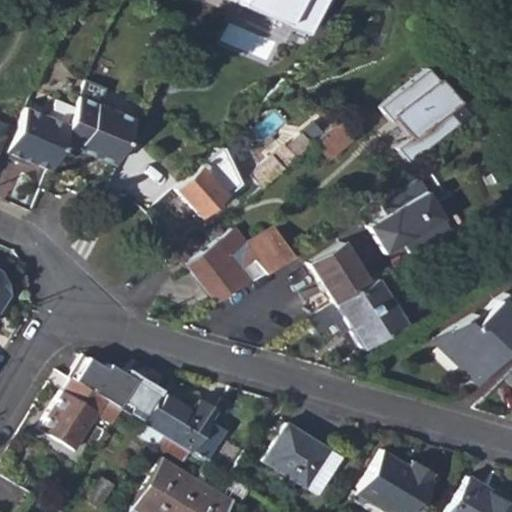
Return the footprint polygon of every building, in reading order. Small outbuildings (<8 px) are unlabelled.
[(227,0),(312,30),(322,0),(227,0)] [(221,78),(236,91),(278,43),(265,31),(221,78)] [(253,107),(297,59),(278,43),(236,91),(253,107)] [(387,135),(408,160),(467,111),(427,63),(378,104),(397,126),(387,135)] [(64,125),(57,141),(111,165),(112,161),(130,118),(110,110),(117,93),(83,78),(64,125)] [(21,107),(0,154),(25,166),(27,162),(45,170),(57,141),(64,125),(21,107)] [(312,141),(327,158),(348,140),(334,123),(312,141)] [(292,159),(309,144),(299,133),(283,147),(292,159)] [(198,218),(236,183),(217,144),(171,188),(198,218)] [(270,155),(281,168),(292,159),(283,147),(281,144),(270,155)] [(259,187),(262,183),(281,168),(270,155),(249,175),(259,187)] [(121,196),(131,169),(112,161),(111,165),(101,187),(121,196)] [(272,197),(262,183),(259,187),(241,202),(252,213),(272,197)] [(381,218),(405,203),(396,189),(373,204),(381,218)] [(212,303),(289,257),(271,228),(244,244),(231,226),(184,265),(212,303)] [(331,303),(365,280),(338,239),(303,261),(331,303)] [(359,348),(400,322),(388,303),(371,276),(365,280),(331,303),(359,348)] [(463,323),(433,339),(475,380),(498,356),(500,359),(511,347),(511,300),(503,291),(497,296),(466,326),(463,323)] [(388,303),(400,322),(405,319),(393,300),(388,303)] [(79,353),(65,377),(114,407),(129,383),(79,353)] [(117,409),(114,407),(65,377),(34,427),(70,449),(93,411),(110,422),(117,409)] [(158,388),(137,420),(138,422),(159,434),(186,452),(201,461),(221,430),(207,421),(214,409),(195,398),(189,407),(158,388)] [(282,422),(259,460),(300,486),(323,447),(282,422)] [(153,444),(180,461),(186,452),(159,434),(153,444)] [(300,486),(313,494),(335,455),(323,447),(300,486)] [(382,511),(404,511),(426,478),(424,477),(427,471),(406,458),(403,464),(377,448),(350,492),(382,511)] [(131,511),(171,511),(193,478),(156,456),(125,508),(131,511)] [(508,511),(511,508),(503,502),(480,489),(482,486),(463,475),(439,511),(508,511)] [(193,478),(171,511),(221,511),(229,499),(193,478)] [(480,489),(503,502),(504,500),(482,486),(480,489)] [(245,488),(237,501),(255,511),(259,511),(266,501),(245,488)]
